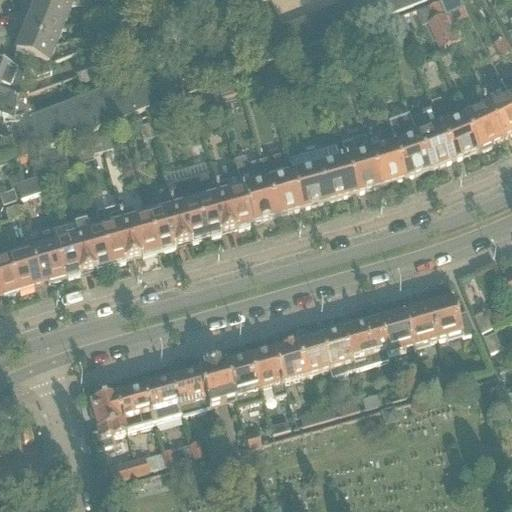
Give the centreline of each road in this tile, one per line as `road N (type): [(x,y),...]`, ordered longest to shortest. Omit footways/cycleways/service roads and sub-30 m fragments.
road 1 (secondary): [(511,195),(425,230),(0,358)]
road 2 (secondary): [(56,363),(511,222)]
road 3 (residential): [(56,363),(86,511)]
